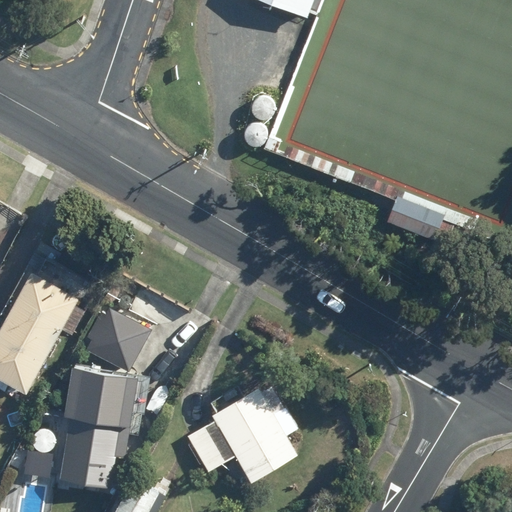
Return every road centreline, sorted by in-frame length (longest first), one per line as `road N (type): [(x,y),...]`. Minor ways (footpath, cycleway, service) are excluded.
road 1 (secondary): [(81,139),(479,372)]
road 2 (residential): [(399,511),(479,372)]
road 3 (tertiary): [(81,139),(134,0)]
